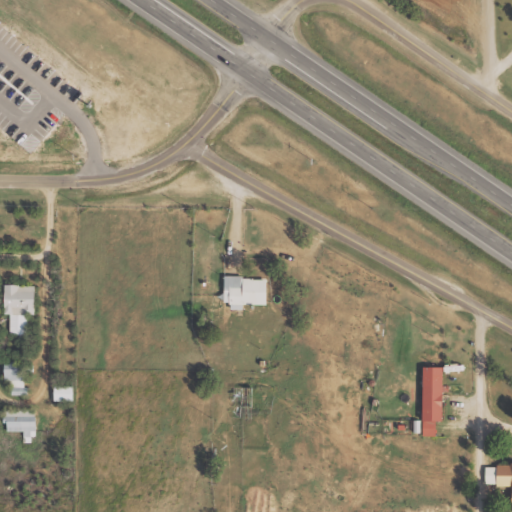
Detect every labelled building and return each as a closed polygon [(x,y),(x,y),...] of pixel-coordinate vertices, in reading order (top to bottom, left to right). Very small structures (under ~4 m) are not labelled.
[(223,275),(222,302),(228,302),(228,304),(265,305),(266,280),(252,280),(252,278),(242,278),(242,276),(223,275)] [(36,285),(6,284),(5,314),(10,314),(10,333),(27,334),(28,314),(35,314),(36,285)] [(25,394),(25,362),(5,362),(5,380),(11,380),(11,394),(25,394)] [(422,367),(421,421),(441,422),(442,367),(422,367)] [(74,401),(74,385),(55,385),(55,401),(74,401)] [(6,431),(24,431),(24,441),(35,442),(36,409),(6,408),(6,431)] [(496,465),(496,467),(484,467),(484,484),(495,484),(495,485),(511,486),(510,511),(511,511),(511,463),(510,463),(510,465),(496,465)]
